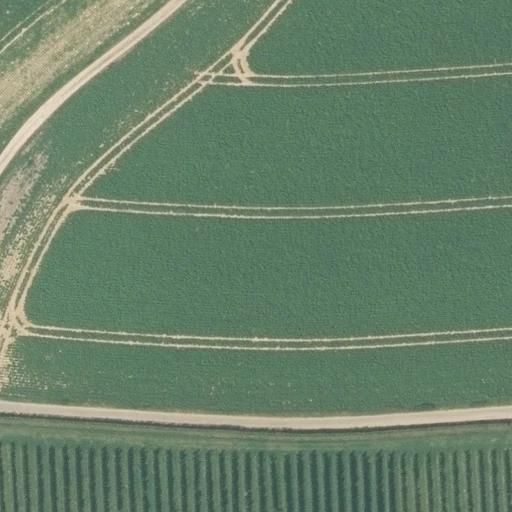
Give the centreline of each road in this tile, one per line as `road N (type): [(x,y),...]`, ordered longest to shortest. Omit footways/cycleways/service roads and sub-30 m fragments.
road 1 (unclassified): [(0,406),(273,423),(511,411)]
road 2 (track): [(178,0),(66,91),(0,165)]
